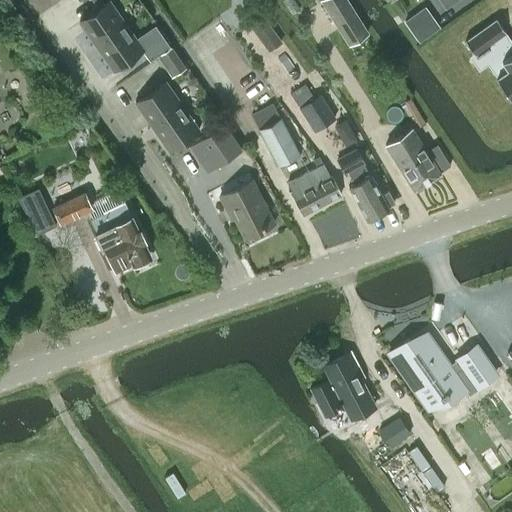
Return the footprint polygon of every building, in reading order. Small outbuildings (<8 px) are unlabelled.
[(108,0),(98,7),(78,21),(78,22),(112,71),(142,50),(150,61),(170,47),(155,26),(136,38),(110,0),(108,0)] [(322,0),(349,43),(368,31),(348,0),(322,0)] [(431,14),(410,28),(419,41),(439,27),(440,27),(431,14)] [(249,25),(268,51),(282,41),(262,15),(249,25)] [(497,19),(465,40),(474,53),(486,45),(494,57),(487,61),(497,75),(495,77),(511,99),(511,98),(511,43),(504,33),(505,32),(497,19)] [(171,47),(158,56),(166,68),(179,58),(171,47)] [(200,130),(166,79),(134,101),(169,151),(200,130)] [(313,97),(305,83),(290,92),(314,131),(335,118),(320,93),(313,97)] [(280,117),(279,117),(272,103),(251,113),(258,128),(277,165),(299,153),(280,117)] [(241,149),(224,123),(189,146),(206,171),(241,149)] [(449,163),(435,142),(425,148),(411,127),(386,143),(413,188),(439,171),(438,170),(449,163)] [(367,217),(387,206),(396,200),(390,189),(381,194),(369,174),(369,173),(357,151),(340,160),(347,172),(348,172),(354,182),(349,185),(367,217)] [(304,212),(340,193),(331,176),(329,177),(322,164),(288,182),(304,212)] [(262,228),(274,221),(253,179),(219,196),(231,220),(236,217),(245,235),(261,226),(262,228)] [(38,187),(16,197),(37,234),(55,225),(38,187)] [(93,209),(84,191),(52,207),(60,224),(93,209)] [(125,202),(89,219),(94,231),(101,246),(98,247),(107,266),(110,265),(112,270),(133,260),(133,261),(134,260),(137,261),(146,257),(149,253),(131,214),(125,202)] [(409,337),(389,352),(427,407),(446,394),(449,399),(465,388),(468,392),(476,386),(496,373),(475,344),(456,358),(448,363),(426,332),(412,341),(409,337)] [(352,417),(374,405),(360,378),(364,376),(351,349),(346,352),(346,353),(324,365),(330,378),(312,387),(325,413),(345,403),(352,417)] [(511,384),(508,378),(495,387),(503,399),(511,392),(511,384)] [(410,433),(399,417),(379,430),(390,447),(410,433)]
